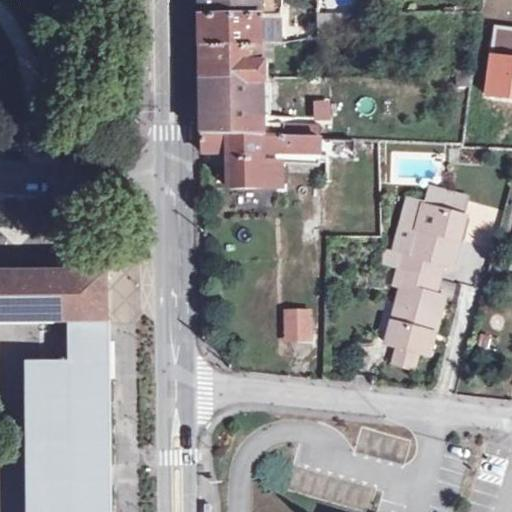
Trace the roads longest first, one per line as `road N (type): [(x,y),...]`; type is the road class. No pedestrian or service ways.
road 1 (residential): [(511,419),(179,378)]
road 2 (primary): [(179,378),(176,188)]
road 3 (primary): [(176,188),(170,0)]
road 4 (primary): [(179,511),(179,378)]
